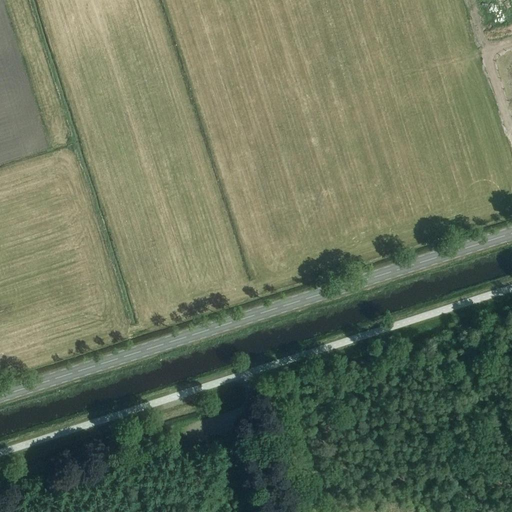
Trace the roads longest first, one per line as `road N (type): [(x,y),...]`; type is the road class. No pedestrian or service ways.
road 1 (unclassified): [(511,288),(0,452)]
road 2 (primary): [(0,396),(511,233)]
road 3 (track): [(511,133),(470,0)]
